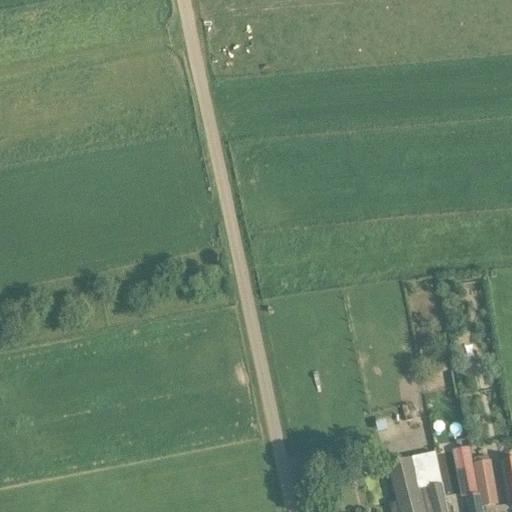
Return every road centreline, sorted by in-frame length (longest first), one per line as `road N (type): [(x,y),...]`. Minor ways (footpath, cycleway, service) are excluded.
road 1 (unclassified): [(290,511),(183,0)]
road 2 (track): [(188,19),(381,0)]
